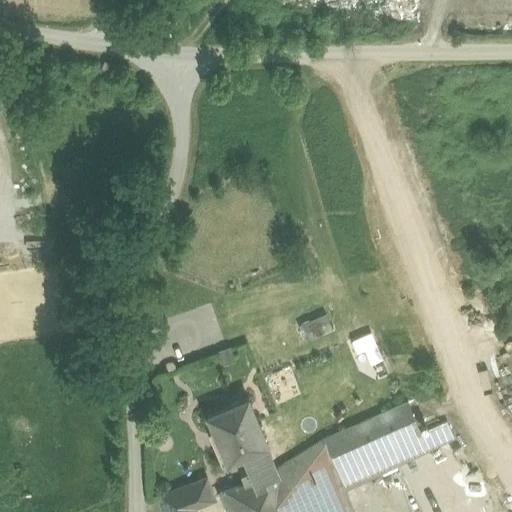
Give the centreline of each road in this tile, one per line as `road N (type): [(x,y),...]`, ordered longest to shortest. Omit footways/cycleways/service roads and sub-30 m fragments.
road 1 (unclassified): [(178,53),(179,157),(135,353),(134,511)]
road 2 (track): [(356,52),(459,363),(511,471)]
road 3 (unclassified): [(511,49),(178,53)]
